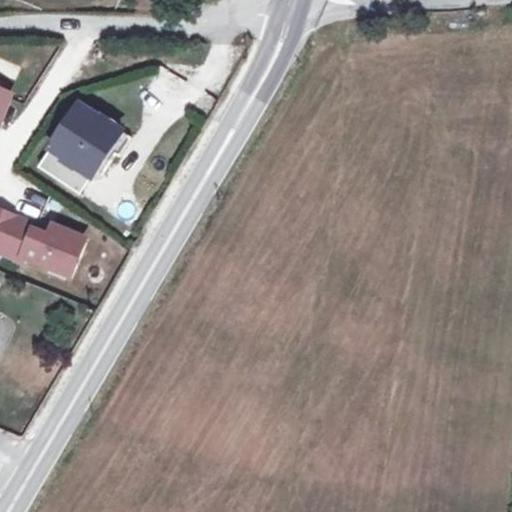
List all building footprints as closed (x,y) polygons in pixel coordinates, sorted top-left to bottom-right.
[(0,122),(10,96),(0,91),(0,122)] [(121,132),(79,105),(52,149),(93,175),(121,132)] [(93,175),(52,149),(40,167),(82,194),(93,175)] [(21,219),(0,210),(0,250),(8,254),(21,219)] [(53,232),(51,237),(36,231),(38,226),(21,219),(8,254),(25,260),(27,255),(53,265),(58,253),(78,260),(86,238),(55,226),(53,232)] [(53,232),(38,226),(36,231),(51,237),(53,232)] [(73,273),(78,260),(58,253),(53,265),(73,273)]
